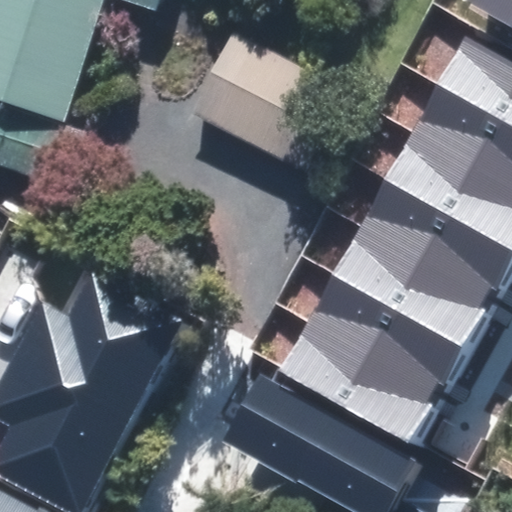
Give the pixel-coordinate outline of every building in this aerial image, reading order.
[(153,0),(0,0),(0,164),(59,184),(75,137),(51,129),(95,0),(115,0),(150,12),(153,0)] [(511,0),(469,0),(468,2),(511,26),(511,0)] [(409,439),(511,256),(511,64),(456,33),(279,343),(269,360),(409,439)] [(337,86),(242,39),(205,113),(300,160),(337,86)] [(0,256),(22,222),(0,207),(0,256)] [(0,452),(0,478),(61,511),(74,511),(181,318),(93,270),(66,320),(41,306),(0,380),(0,417),(15,425),(0,452)] [(417,461),(262,375),(225,440),(356,511),(418,511),(395,499),(417,461)] [(0,511),(48,511),(0,485),(0,511)]
